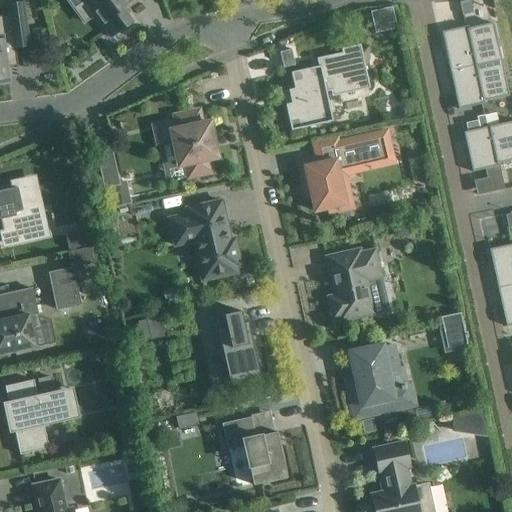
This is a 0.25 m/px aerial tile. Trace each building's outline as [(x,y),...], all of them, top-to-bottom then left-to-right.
[(82,0),(84,1),(73,8),(84,23),(94,15),(110,38),(132,22),(123,9),(127,6),(126,4),(130,0),(134,0),(135,1),(135,0),(82,0)] [(469,1),(459,3),(462,15),(472,13),(469,1)] [(29,47),(23,2),(7,4),(8,15),(0,16),(0,83),(8,82),(6,67),(16,66),(16,68),(17,68),(15,49),(29,47)] [(466,27),(441,32),(450,71),(474,65),(501,59),(493,23),(466,29),(466,27)] [(316,44),(336,39),(333,26),(313,31),(316,44)] [(369,89),(359,44),(340,49),(341,53),(316,58),(317,66),(290,72),(293,89),(287,90),(290,103),(284,105),(290,131),(332,121),(325,92),(329,91),(331,97),(369,89)] [(482,102),(509,96),(501,59),(474,65),(450,71),(458,109),(483,104),(482,102)] [(201,124),(198,111),(174,116),(176,122),(154,127),(157,143),(173,139),(178,165),(185,164),(188,177),(211,172),(208,159),(216,157),(209,122),(201,124)] [(484,115),(476,117),(479,129),(487,127),(484,115)] [(496,164),(511,160),(511,121),(487,127),(479,129),(463,132),(472,172),(496,167),(496,164)] [(477,121),(465,123),(467,131),(478,128),(477,121)] [(312,159),(297,162),(302,184),(308,183),(314,211),(326,209),(328,214),(352,209),(344,172),(393,162),(386,129),(338,139),(337,135),(309,141),(312,159)] [(111,147),(95,151),(103,188),(119,185),(119,182),(111,147)] [(500,173),(491,175),(494,192),(504,190),(500,173)] [(38,207),(32,180),(14,184),(15,188),(0,191),(0,231),(2,231),(5,244),(34,237),(28,209),(38,207)] [(119,185),(103,188),(108,208),(130,203),(125,181),(119,182),(119,185)] [(229,240),(221,201),(186,208),(187,214),(168,218),(174,246),(193,242),(202,281),(237,273),(235,267),(240,266),(234,238),(229,240)] [(409,223),(397,226),(400,237),(411,234),(409,223)] [(86,231),(66,235),(69,248),(88,244),(86,231)] [(511,244),(489,249),(498,288),(511,284),(511,244)] [(90,246),(67,251),(70,267),(71,266),(72,268),(94,263),(90,246)] [(360,250),(326,257),(331,282),(333,281),(336,295),(327,297),(332,319),(339,318),(340,321),(374,314),(388,311),(380,277),(374,250),(360,253),(360,250)] [(72,268),(71,266),(70,267),(48,272),(56,308),(80,303),(72,268)] [(511,284),(498,288),(506,327),(511,325),(511,284)] [(37,314),(31,289),(0,295),(0,355),(35,347),(28,316),(37,314)] [(182,290),(163,295),(164,299),(165,307),(185,302),(183,295),(182,290)] [(243,323),(241,311),(208,318),(217,359),(224,358),(229,383),(238,381),(239,385),(265,379),(255,335),(251,336),(248,322),(243,323)] [(460,312),(440,317),(447,349),(467,344),(460,312)] [(137,321),(142,340),(150,338),(145,319),(137,321)] [(94,344),(104,342),(101,325),(90,327),(94,344)] [(397,372),(391,344),(381,347),(381,346),(350,353),(358,389),(348,392),(354,417),(377,412),(377,414),(395,410),(394,408),(413,404),(408,384),(390,388),(387,374),(397,372)] [(51,376),(38,379),(41,392),(54,389),(51,376)] [(8,403),(0,405),(6,432),(14,430),(19,455),(48,448),(43,423),(77,416),(72,389),(37,397),(33,380),(4,386),(8,403)] [(484,432),(480,413),(470,415),(474,434),(484,432)] [(255,437),(251,417),(221,424),(227,450),(244,446),(252,485),(286,478),(276,432),(255,437)] [(384,492),(370,495),(373,511),(435,511),(432,499),(417,502),(413,485),(410,486),(406,469),(409,468),(404,442),(373,449),(378,475),(380,474),(384,492)] [(65,510),(59,480),(33,486),(37,508),(40,507),(40,511),(72,511),(72,509),(65,510)] [(149,505),(146,491),(130,494),(133,509),(149,505)]
